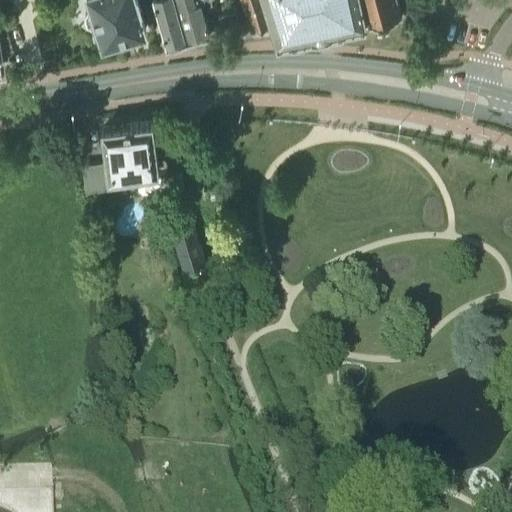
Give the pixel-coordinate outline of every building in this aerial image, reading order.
[(101,40),(144,27),(137,5),(139,4),(137,0),(88,0),(91,5),(88,6),(83,14),(85,21),(93,25),(96,24),(101,40)] [(186,38),(185,36),(173,0),(142,0),(148,15),(157,12),(166,44),(167,44),(172,48),(180,45),(184,39),(186,38)] [(173,0),(185,36),(209,29),(201,3),(211,0),(210,0),(173,0)] [(365,18),(365,17),(360,0),(241,0),(250,29),(271,22),(276,38),(291,34),(291,35),(314,29),(314,31),(329,27),(343,24),(342,22),(361,18),(362,19),(365,18)] [(360,0),(365,17),(401,9),(398,0),(360,0)] [(103,128),(107,160),(82,163),(86,188),(111,184),(110,174),(158,167),(152,121),(103,128)] [(184,270),(207,263),(193,217),(171,223),(184,270)]
